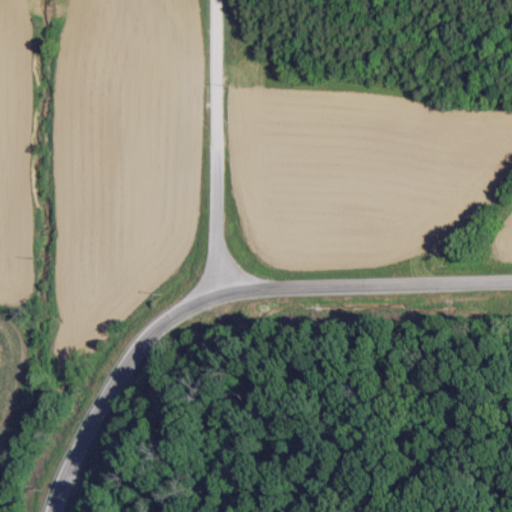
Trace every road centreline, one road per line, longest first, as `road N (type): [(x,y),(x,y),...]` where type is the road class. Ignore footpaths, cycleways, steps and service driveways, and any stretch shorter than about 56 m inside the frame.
road 1 (residential): [(511,280),(214,290),(152,329),(95,416),(49,511)]
road 2 (residential): [(214,290),(208,0)]
